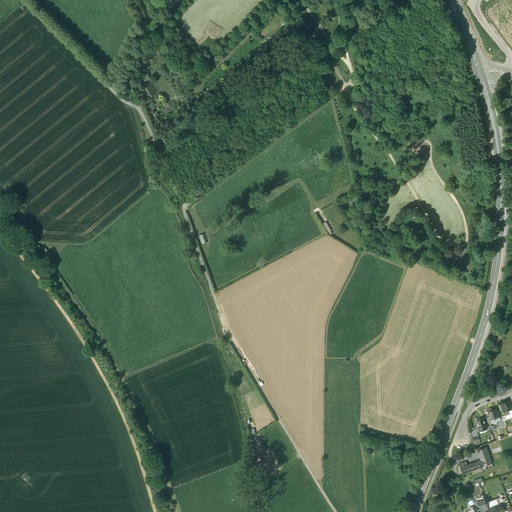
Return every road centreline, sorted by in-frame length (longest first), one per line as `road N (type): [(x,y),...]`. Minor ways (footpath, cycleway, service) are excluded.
road 1 (track): [(126,103),(147,123),(233,342),(336,511)]
road 2 (primary): [(411,511),(469,368),(496,271),(500,163),(484,79)]
road 3 (track): [(0,198),(115,364),(181,511)]
